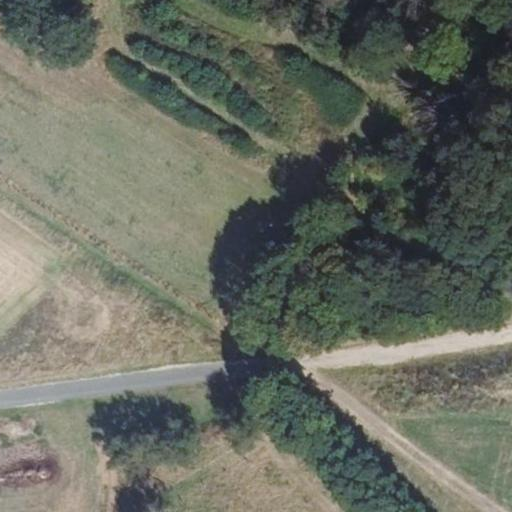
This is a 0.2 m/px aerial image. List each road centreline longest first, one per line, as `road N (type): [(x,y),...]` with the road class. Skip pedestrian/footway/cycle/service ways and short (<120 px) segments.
road 1 (unclassified): [(0,402),(511,333)]
road 2 (track): [(385,0),(273,135)]
